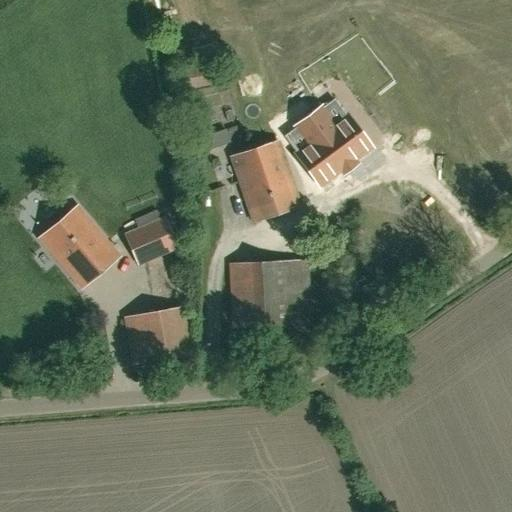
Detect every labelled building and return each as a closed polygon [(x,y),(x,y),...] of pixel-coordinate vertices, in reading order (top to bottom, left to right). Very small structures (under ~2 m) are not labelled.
[(181,91),(220,83),(215,59),(176,67),(181,91)] [(339,171),(355,159),(371,148),(347,116),(334,125),(321,107),(295,126),(308,144),(295,154),(319,186),(339,171)] [(299,206),(277,141),(232,157),(254,221),(299,206)] [(76,206),(40,237),(83,286),(119,255),(76,206)] [(137,266),(179,247),(165,216),(123,234),(137,266)] [(233,328),(311,324),(307,260),(229,264),(233,328)] [(125,318),(133,366),(191,356),(182,308),(125,318)]
